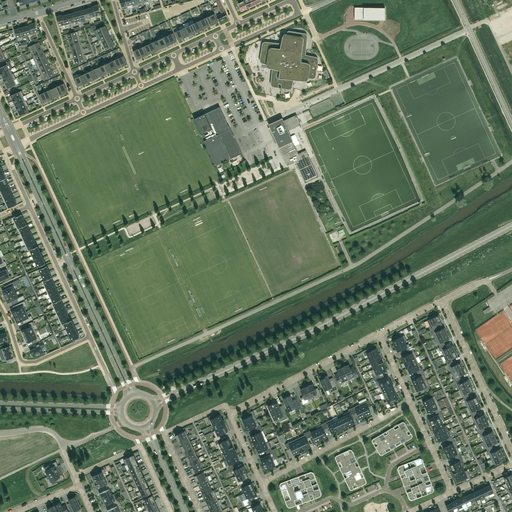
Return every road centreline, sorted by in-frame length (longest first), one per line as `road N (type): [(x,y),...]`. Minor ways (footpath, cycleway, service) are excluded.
road 1 (secondary): [(197,383),(511,225)]
road 2 (residential): [(57,266),(89,336),(23,361),(0,306)]
road 3 (residential): [(411,403),(260,483)]
road 4 (residential): [(380,334),(229,413)]
road 5 (residential): [(511,452),(442,300)]
road 6 (residential): [(199,511),(164,432),(225,404),(229,413)]
road 7 (unclassified): [(66,262),(127,398)]
road 8 (unclassified): [(137,393),(72,260)]
road 9 (residential): [(74,475),(139,445),(171,511)]
road 10 (unclassified): [(72,260),(15,145)]
road 11 (unclassified): [(15,145),(66,262)]
road 12 (secondary): [(123,404),(0,402)]
road 13 (secondary): [(0,408),(122,414)]
